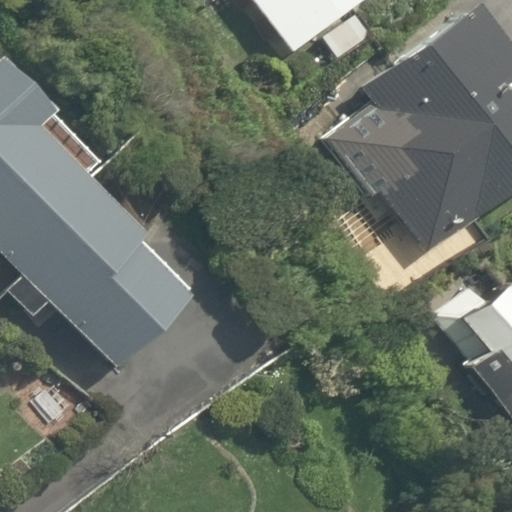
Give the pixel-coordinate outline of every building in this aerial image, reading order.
[(244,0),(284,57),(313,37),(327,57),(367,28),(353,8),(364,0),(244,0)] [(420,253),(511,181),(511,60),(473,11),(307,140),(355,202),(371,190),(420,253)] [(103,165),(2,52),(0,54),(0,252),(16,270),(0,284),(0,290),(28,322),(46,306),(107,376),(196,297),(89,177),(103,165)] [(511,284),(449,331),(511,416),(511,284)] [(404,511),(380,481),(342,511),(404,511)]
